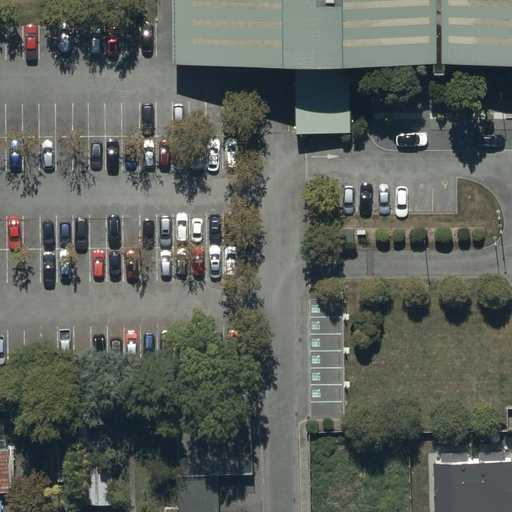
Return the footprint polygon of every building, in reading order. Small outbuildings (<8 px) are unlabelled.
[(511,0),(170,0),(171,20),(170,54),(293,54),(293,130),(348,130),(348,52),(511,52),(511,0)] [(83,457),(82,506),(113,506),(114,440),(101,440),(101,414),(79,414),(79,457),(83,457)] [(34,439),(35,454),(36,491),(59,491),(58,455),(51,455),(51,438),(34,439)] [(511,511),(511,455),(432,456),(432,511),(511,511)] [(314,462),(314,504),(359,503),(359,462),(314,462)] [(178,471),(178,511),(192,511),(218,511),(217,471),(178,471)] [(431,511),(431,492),(410,492),(410,502),(397,502),(397,511),(431,511)]
